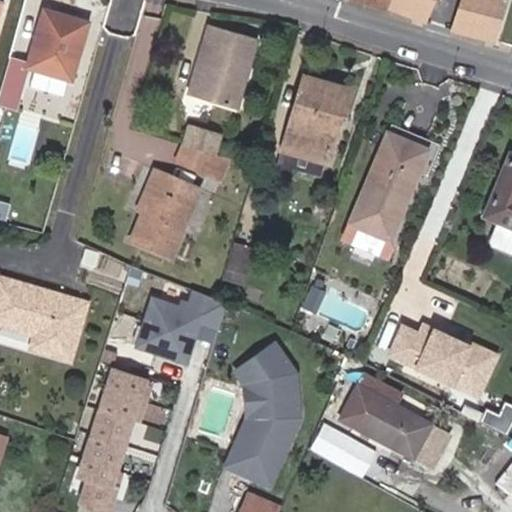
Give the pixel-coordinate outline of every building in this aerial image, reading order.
[(370,0),(369,3),(388,9),(391,0),(370,0)] [(391,0),(388,9),(445,28),(452,9),(432,1),(432,0),(391,0)] [(432,0),(432,1),(452,9),(454,9),(457,0),(432,0)] [(462,0),(454,31),(496,41),(503,18),(490,14),(480,11),(482,1),(478,0),(462,0)] [(493,0),(490,14),(503,18),(508,3),(495,0),(493,0)] [(74,63),(85,22),(43,11),(29,63),(11,59),(0,98),(0,102),(18,107),(24,83),(75,97),(83,65),(74,63)] [(238,107),(258,41),(207,26),(187,93),(238,107)] [(337,114),(343,116),(351,89),(303,76),(282,150),(297,155),(299,148),(325,155),(337,114)] [(329,164),(343,116),(337,114),(325,155),(299,148),(297,155),(329,164)] [(189,127),(184,141),(214,152),(219,139),(189,127)] [(427,150),(387,132),(349,221),(356,224),(388,238),(427,150)] [(213,155),(214,152),(184,141),(176,162),(219,179),(227,161),(213,155)] [(511,154),(510,154),(483,216),(499,223),(489,246),(511,255),(511,154)] [(153,186),(143,211),(131,240),(169,255),(198,187),(154,169),(148,183),(153,186)] [(137,208),(143,211),(153,186),(148,183),(137,208)] [(234,201),(240,189),(234,187),(228,200),(234,201)] [(0,215),(8,218),(12,203),(0,200),(0,215)] [(379,258),(388,238),(356,224),(347,244),(379,258)] [(233,242),(223,278),(243,284),(253,248),(233,242)] [(87,304),(0,279),(0,326),(36,337),(32,349),(71,360),(87,304)] [(228,302),(190,290),(184,308),(150,297),(134,347),(187,364),(196,338),(214,344),(228,302)] [(422,331),(401,321),(386,355),(481,398),(500,356),(426,322),(422,331)] [(296,370),(274,340),(242,362),(250,374),(257,437),(252,450),(244,447),(235,467),(270,482),(299,415),(296,370)] [(111,474),(142,377),(114,368),(79,476),(86,478),(78,504),(103,511),(107,511),(118,477),(111,474)] [(363,377),(358,385),(396,405),(401,397),(363,377)] [(396,405),(358,385),(342,418),(413,456),(429,423),(396,405)] [(279,511),(281,507),(248,491),(238,511),(279,511)]
